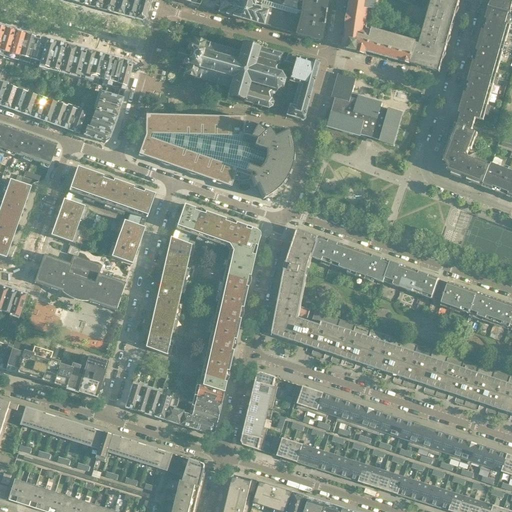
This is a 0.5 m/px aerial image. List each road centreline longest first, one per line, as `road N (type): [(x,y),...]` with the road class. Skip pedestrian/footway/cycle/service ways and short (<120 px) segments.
road 1 (residential): [(511,440),(249,352)]
road 2 (residential): [(511,212),(424,174),(475,0)]
road 3 (residential): [(105,417),(173,182)]
road 4 (residential): [(280,220),(300,216),(511,290)]
road 5 (residential): [(222,456),(396,511)]
road 6 (residential): [(161,9),(331,57)]
road 7 (residential): [(0,275),(18,279),(25,270),(70,143)]
road 8 (residential): [(0,5),(149,47)]
road 9 (residential): [(249,352),(280,220)]
road 10 (residential): [(222,456),(105,417)]
